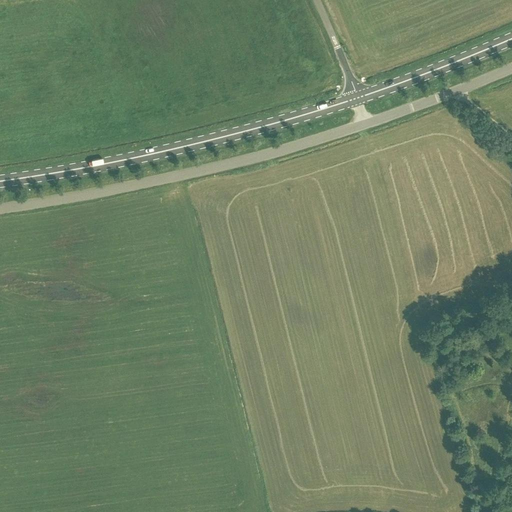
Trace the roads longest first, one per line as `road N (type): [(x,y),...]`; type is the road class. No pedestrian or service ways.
road 1 (unclassified): [(364,125),(192,172),(0,209)]
road 2 (primary): [(0,181),(158,153),(356,99)]
road 3 (primary): [(356,99),(511,37)]
road 4 (unclassified): [(511,68),(364,125)]
